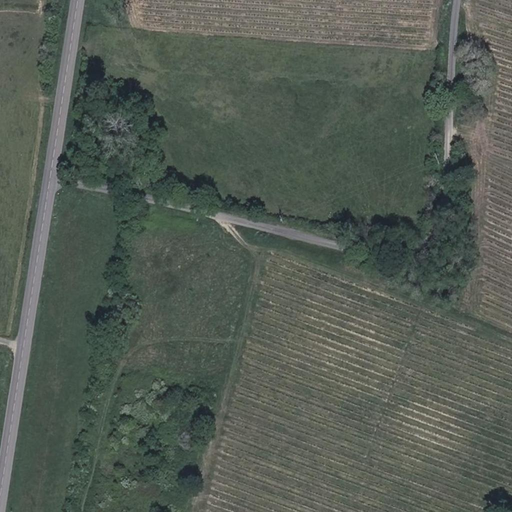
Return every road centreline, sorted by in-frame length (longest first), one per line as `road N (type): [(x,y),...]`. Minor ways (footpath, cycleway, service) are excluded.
road 1 (unclassified): [(459,0),(440,241),(421,252),(398,255),(50,178)]
road 2 (secondary): [(50,178),(81,0)]
road 3 (secondary): [(24,348),(50,178)]
road 4 (secondary): [(0,509),(24,348)]
